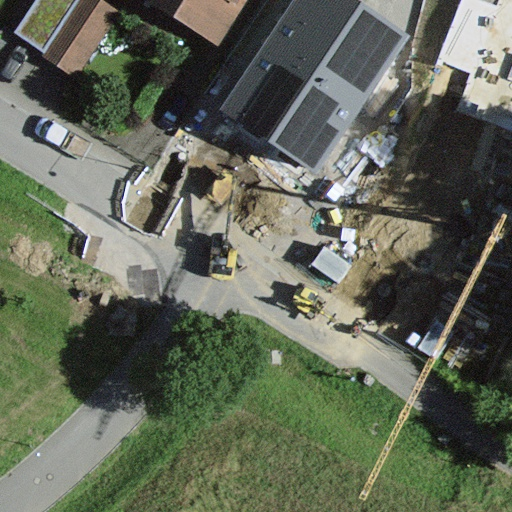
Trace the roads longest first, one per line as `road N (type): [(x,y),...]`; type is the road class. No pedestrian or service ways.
road 1 (track): [(213,260),(511,460)]
road 2 (residential): [(0,511),(129,394),(213,260)]
road 3 (residential): [(0,122),(213,260)]
